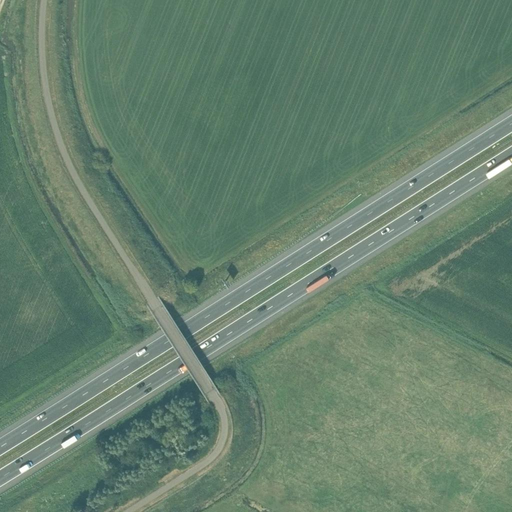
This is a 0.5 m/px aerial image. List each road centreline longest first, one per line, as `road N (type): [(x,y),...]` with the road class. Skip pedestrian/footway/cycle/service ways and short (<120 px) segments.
road 1 (unclassified): [(127,511),(208,460),(221,444),(224,420),(62,151),(43,67),(44,0)]
road 2 (motorway): [(0,478),(511,154)]
road 3 (motorway): [(511,124),(0,446)]
